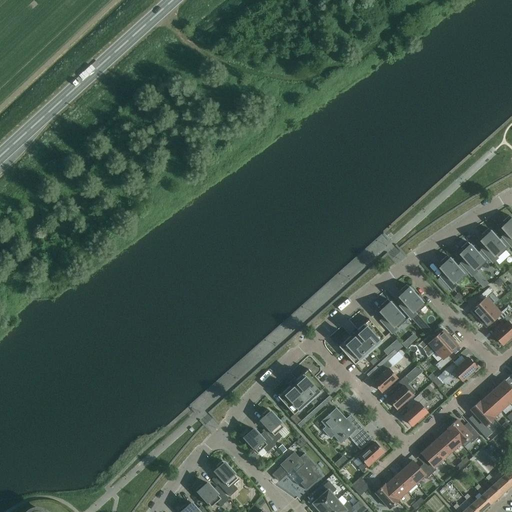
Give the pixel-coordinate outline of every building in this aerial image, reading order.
[(511,218),(509,216),(509,215),(502,221),(505,224),(502,227),(509,235),(505,239),(511,247),(511,218)] [(492,262),(507,249),(488,228),(481,234),(484,237),(481,240),(488,248),(484,252),(492,262)] [(463,250),(460,253),(468,262),(463,266),(472,275),(486,262),(467,241),(460,247),(463,250)] [(425,242),(420,245),(424,251),(429,248),(425,242)] [(440,267),(447,275),(443,279),(451,289),(465,276),(447,255),(440,261),(443,264),(440,267)] [(402,293),(399,296),(407,304),(402,309),(411,318),(425,305),(406,284),(399,290),(402,293)] [(479,318),(493,305),(486,297),(493,291),(489,286),(480,295),(483,299),(471,310),(479,318)] [(383,308),(380,310),(388,319),(383,323),(392,333),(406,320),(387,299),(380,305),(383,308)] [(479,318),(486,326),(498,315),(502,320),(511,311),(507,306),(500,313),(493,305),(479,318)] [(353,338),(350,335),(338,346),(354,364),(385,337),(369,319),(357,329),(360,332),(353,338)] [(511,326),(508,321),(493,335),(502,344),(506,341),(507,343),(511,338),(511,337),(511,336),(511,335),(511,326)] [(436,351),(450,338),(443,330),(431,340),(427,336),(417,345),(421,350),(429,343),(436,351)] [(436,351),(442,358),(435,365),(439,369),(449,361),(445,356),(457,346),(450,338),(436,351)] [(366,374),(369,377),(397,352),(394,349),(366,374)] [(473,371),(476,367),(468,357),(455,368),(451,364),(442,373),(446,377),(449,374),(453,379),(457,375),(462,380),(467,375),(469,377),(474,372),(473,371)] [(388,368),(391,366),(387,361),(378,370),(381,374),(373,382),(381,391),(397,377),(388,368)] [(294,414),(319,391),(324,387),(308,369),(296,379),(299,383),(292,389),(289,385),(277,396),(294,414)] [(405,376),(393,387),(396,391),(388,399),(396,408),(415,392),(407,383),(409,380),(405,376)] [(328,389),(334,383),(331,380),(325,385),(328,389)] [(504,380),(496,388),(509,403),(511,399),(511,386),(510,388),(504,380)] [(488,395),(501,410),(509,403),(496,388),(488,395)] [(408,404),(412,408),(403,416),(412,425),(416,421),(418,423),(424,417),(422,416),(427,412),(422,406),(426,402),(419,394),(408,404)] [(332,398),(329,395),(297,424),(300,427),(332,398)] [(488,395),(480,402),(479,401),(493,418),(494,418),(493,417),(501,410),(488,395)] [(479,401),(470,409),(485,425),(493,418),(479,401)] [(264,432),(265,434),(265,433),(274,443),(282,436),(278,432),(283,427),(268,409),(262,415),(263,416),(260,420),(268,429),(264,432)] [(333,435),(340,443),(348,435),(361,449),(373,439),(355,419),(355,420),(352,417),(346,422),(335,409),(323,420),(327,425),(323,429),(330,438),(333,435)] [(462,443),(467,438),(471,443),(479,435),(469,424),(465,428),(457,419),(448,428),(462,443)] [(265,434),(261,437),(253,428),(249,432),(248,430),(242,435),(257,453),(263,447),(267,452),(275,445),(274,443),(265,433),(265,434)] [(452,450),(460,442),(461,443),(462,443),(448,428),(447,428),(448,429),(439,437),(452,450)] [(443,458),(452,450),(439,437),(430,445),(443,458)] [(374,460),(375,461),(384,454),(382,452),(383,452),(375,442),(357,457),(362,463),(358,467),(361,471),(374,460)] [(443,458),(430,445),(421,453),(427,460),(423,464),(431,473),(436,469),(433,467),(443,458)] [(300,458),(294,451),(280,464),(288,473),(293,469),(303,480),(300,483),(306,490),(321,476),(316,470),(318,468),(304,453),(304,454),(300,458)] [(239,479),(222,460),(216,466),(217,467),(214,471),(217,474),(212,479),(217,484),(218,483),(229,496),(237,489),(233,484),(239,479)] [(427,477),(431,473),(423,464),(419,468),(413,460),(403,469),(416,483),(425,474),(427,477)] [(511,467),(506,473),(500,465),(496,468),(503,475),(511,485),(511,484),(511,467)] [(407,491),(416,483),(403,469),(394,477),(407,491)] [(486,477),(493,485),(501,494),(511,485),(503,475),(496,482),(489,475),(486,477)] [(351,485),(356,491),(365,483),(360,477),(351,485)] [(384,484),(398,500),(399,499),(398,499),(407,491),(394,477),(385,485),(385,484),(384,484)] [(320,511),(323,511),(337,499),(332,493),(336,489),(329,481),(317,491),(321,495),(313,503),(320,511)] [(196,489),(211,507),(217,502),(221,506),(229,499),(219,488),(214,491),(207,483),(203,486),(202,484),(196,489)] [(360,495),(369,487),(365,483),(356,491),(360,495)] [(384,484),(375,493),(379,497),(378,499),(383,505),(385,503),(389,508),(398,500),(384,484)] [(493,485),(485,492),(478,484),(475,487),(482,495),(490,504),(501,494),(493,485)] [(471,504),(477,511),(481,511),(490,504),(482,495),(474,502),(467,494),(464,497),(471,504)] [(343,506),(337,499),(323,511),(352,511),(355,510),(347,502),(343,506)] [(180,509),(181,511),(206,511),(203,508),(198,511),(191,503),(187,506),(186,504),(180,509)] [(477,511),(471,504),(463,511),(456,503),(453,506),(458,511),(477,511)]
